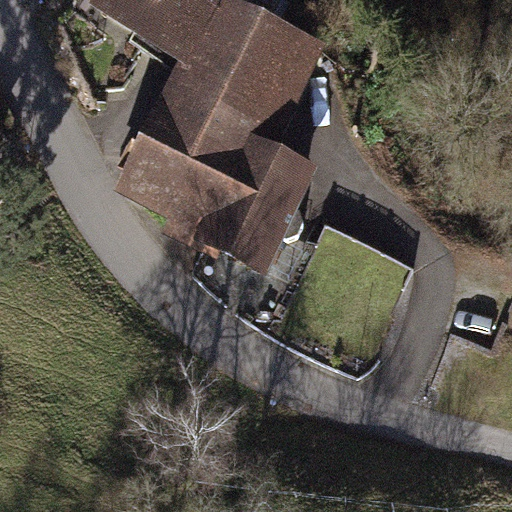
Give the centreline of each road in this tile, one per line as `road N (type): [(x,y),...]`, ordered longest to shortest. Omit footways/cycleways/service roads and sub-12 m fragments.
road 1 (residential): [(0,43),(109,247),(260,369)]
road 2 (track): [(260,369),(511,438)]
